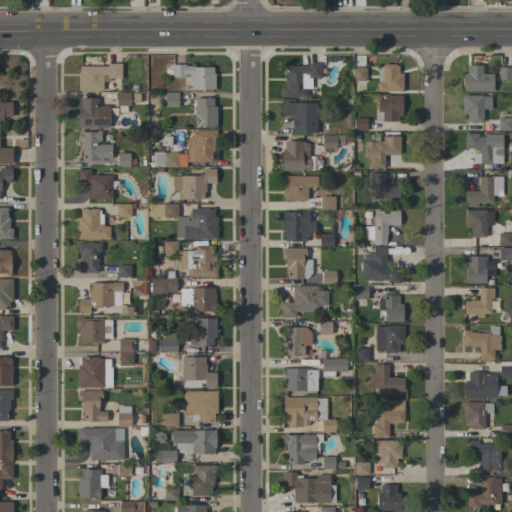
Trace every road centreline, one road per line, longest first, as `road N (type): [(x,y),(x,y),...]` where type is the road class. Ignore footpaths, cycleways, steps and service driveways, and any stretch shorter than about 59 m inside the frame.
road 1 (secondary): [(0,35),(511,33)]
road 2 (residential): [(249,511),(248,0)]
road 3 (residential): [(436,511),(436,32)]
road 4 (residential): [(44,511),(45,36)]
